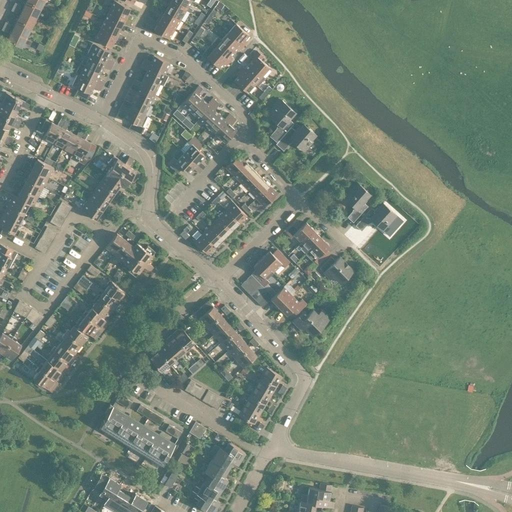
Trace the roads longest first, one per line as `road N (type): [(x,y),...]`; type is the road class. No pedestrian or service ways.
road 1 (residential): [(248,134),(244,117),(185,61),(148,40),(136,46),(100,120)]
road 2 (residential): [(106,232),(75,214),(24,292),(48,307),(84,259)]
road 3 (residential): [(273,446),(302,380),(217,278)]
road 4 (unclassified): [(455,481),(273,446)]
road 5 (residential): [(264,456),(135,378)]
